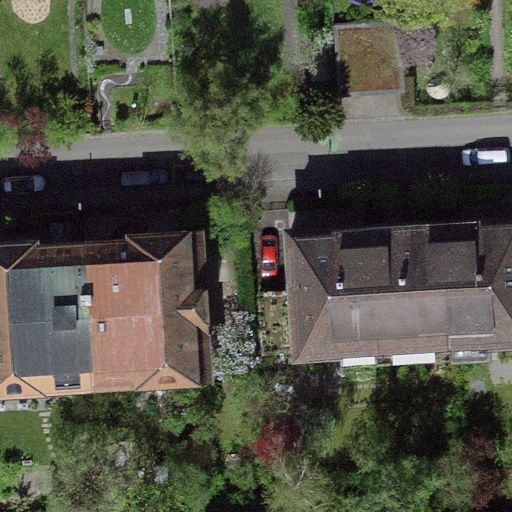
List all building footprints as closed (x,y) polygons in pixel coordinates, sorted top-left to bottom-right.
[(333,25),(337,85),(370,83),(402,81),(399,21),(333,25)] [(511,219),(442,224),(426,225),(430,289),(447,288),(451,361),(488,359),(487,342),(511,340),(511,219)] [(375,228),(290,233),(293,290),(259,292),(263,353),(297,351),(297,354),(338,351),(339,368),(451,361),(447,288),(430,289),(426,225),(375,228)] [(91,384),(127,381),(136,372),(200,368),(192,239),(137,242),(82,245),(91,384)] [(91,384),(82,245),(27,249),(0,250),(0,380),(44,378),(53,387),(91,384)]
